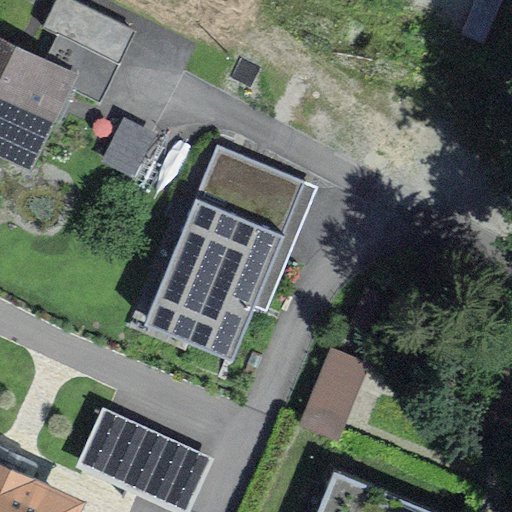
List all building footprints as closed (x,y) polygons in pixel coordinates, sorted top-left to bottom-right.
[(53,0),(39,29),(55,37),(40,66),(0,45),(0,164),(25,177),(69,90),(95,103),(114,66),(119,68),(139,27),(84,0),(53,0)] [(131,181),(152,134),(123,121),(102,167),(131,181)] [(315,189),(213,147),(135,334),(223,371),(248,311),(262,317),(315,189)] [(393,298),(365,287),(348,327),(377,339),(393,298)] [(368,361),(330,346),(298,425),(337,440),(368,361)] [(74,511),(81,497),(0,460),(0,511),(74,511)] [(414,511),(328,477),(313,511),(414,511)]
